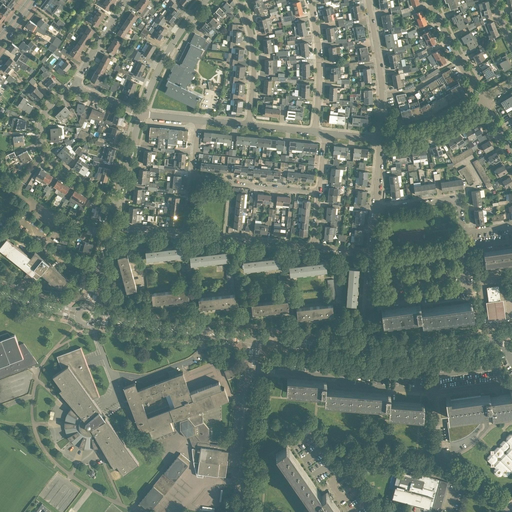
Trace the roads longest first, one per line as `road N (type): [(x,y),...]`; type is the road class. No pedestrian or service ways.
road 1 (residential): [(121,204),(41,156),(41,122),(64,93),(77,91)]
road 2 (tertiary): [(243,511),(254,338)]
road 3 (secondary): [(254,338),(96,318)]
road 4 (residential): [(367,301),(465,289),(462,232)]
road 5 (secondary): [(363,350),(448,348),(511,333)]
road 6 (residential): [(381,138),(367,0)]
road 7 (residential): [(321,132),(309,0)]
road 8 (residential): [(142,114),(165,54),(205,0)]
road 9 (residential): [(313,249),(184,233)]
road 10 (residential): [(319,192),(191,178)]
road 11 (residential): [(248,124),(253,48),(239,0)]
road 12 (residential): [(326,487),(366,460),(442,463)]
